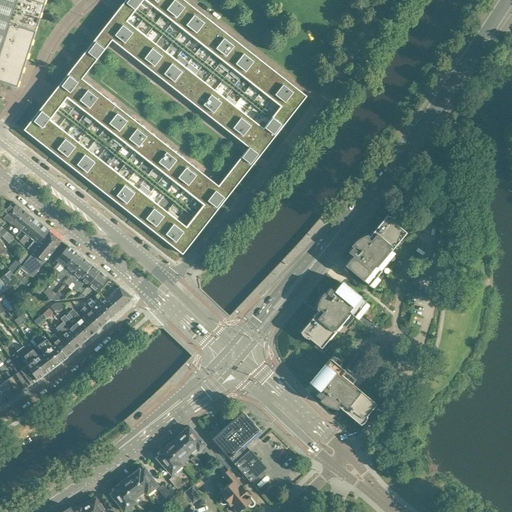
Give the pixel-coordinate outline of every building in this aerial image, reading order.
[(0,0),(0,82),(17,88),(46,0),(0,0)] [(95,39),(86,51),(97,60),(106,47),(112,41),(121,48),(131,56),(141,63),(150,71),(160,79),(170,86),(180,94),(190,102),(200,110),(209,117),(219,125),(229,133),(239,140),(248,148),(246,150),(233,167),(244,176),(257,159),(283,126),(306,96),(297,89),(296,88),(286,80),(276,73),(266,65),(256,57),(247,50),(237,42),(227,34),(217,26),(207,19),(197,11),(188,3),(183,0),(125,0),(124,2),(95,39)] [(47,100),(24,130),(34,138),(44,146),(54,154),(64,162),(73,169),(83,177),(93,185),(103,192),(113,200),(123,208),(132,216),(142,223),(152,231),(162,239),(172,246),(182,254),(206,224),(231,192),(244,176),(233,167),(220,184),(218,186),(209,179),(199,171),(189,164),(179,156),(170,148),(160,140),(150,133),(140,125),(130,117),(120,109),(111,102),(101,94),(91,86),(82,79),(87,72),(97,60),(86,51),(76,63),(47,100)] [(12,223),(22,210),(15,204),(16,204),(13,202),(2,214),(2,213),(1,214),(6,220),(2,225),(7,229),(12,223)] [(20,229),(31,216),(30,216),(30,215),(29,215),(22,210),(12,223),(17,227),(12,232),(16,236),(21,230),(20,229)] [(28,237),(40,223),(39,223),(39,222),(38,221),(38,222),(31,216),(20,229),(21,230),(26,234),(20,241),(24,245),(29,238),(28,237)] [(371,288),(373,289),(375,286),(376,286),(376,285),(377,285),(377,284),(378,283),(400,257),(394,253),(409,235),(406,233),(402,229),(386,216),(374,231),(372,233),(371,234),(369,236),(367,235),(365,235),(363,236),(362,236),(361,237),(360,237),(359,238),(358,238),(357,239),(357,240),(356,240),(355,241),(354,242),(353,243),(352,244),(350,246),(352,248),(348,252),(352,256),(352,255),(353,255),(345,266),(348,269),(349,269),(369,286),(371,288)] [(32,252),(49,231),(49,230),(47,229),(40,223),(28,237),(29,238),(30,237),(34,240),(28,248),(32,252)] [(13,236),(0,225),(0,237),(2,236),(9,243),(14,239),(12,237),(13,236)] [(45,262),(62,241),(49,231),(32,252),(33,253),(26,262),(35,270),(42,260),(45,262)] [(64,267),(76,252),(68,246),(52,266),(56,269),(60,264),(64,267)] [(21,263),(30,253),(24,249),(16,259),(21,263)] [(68,278),(84,258),(76,252),(64,267),(55,279),(59,282),(65,275),(68,278)] [(73,288),(92,265),(84,258),(68,278),(65,283),(73,288)] [(12,273),(20,263),(16,259),(8,268),(10,270),(12,273)] [(88,285),(100,271),(92,265),(73,288),(78,292),(85,283),(88,285)] [(10,280),(14,275),(12,273),(10,270),(0,278),(0,279),(5,286),(10,280)] [(98,291),(108,278),(100,271),(88,285),(88,286),(82,294),(82,293),(77,298),(84,297),(88,293),(89,294),(94,288),(98,291)] [(18,285),(10,280),(5,286),(6,286),(13,291),(18,285)] [(47,289),(39,282),(36,286),(44,292),(47,289)] [(313,317),(301,332),(317,345),(321,349),(324,351),(338,333),(344,338),(365,311),(366,310),(367,309),(367,308),(368,307),(370,305),(367,302),(346,285),(342,282),(334,292),(333,292),(333,291),(330,288),(326,293),(325,292),(324,293),(324,294),(323,294),(322,296),(321,297),(320,298),(319,300),(318,301),(317,302),(316,304),(315,305),(314,305),(314,306),(313,307),(318,311),(316,314),(315,315),(313,317)] [(56,293),(48,287),(47,289),(44,292),(51,299),(56,293)] [(132,297),(124,291),(119,287),(108,295),(121,310),(132,300),(132,297)] [(121,310),(108,295),(105,297),(99,291),(96,295),(98,297),(97,298),(113,317),(121,310)] [(60,300),(59,293),(57,292),(56,293),(51,299),(54,301),(60,300)] [(98,297),(96,295),(91,299),(91,298),(89,299),(86,301),(93,309),(105,323),(113,317),(97,298),(98,297)] [(53,305),(50,307),(54,311),(61,304),(60,303),(56,303),(53,305)] [(105,323),(93,309),(89,312),(83,305),(81,306),(83,308),(80,310),(85,316),(85,315),(98,330),(105,323)] [(24,307),(16,310),(19,317),(27,314),(24,307)] [(46,317),(52,312),(49,309),(43,314),(46,317)] [(85,315),(85,316),(82,319),(73,309),(69,312),(70,314),(90,337),(98,330),(85,315)] [(38,325),(46,317),(43,314),(35,321),(38,325)] [(65,315),(61,318),(64,322),(82,343),(90,337),(70,314),(66,317),(65,315)] [(64,322),(56,329),(62,335),(75,350),(82,343),(64,322)] [(75,350),(62,335),(58,339),(54,333),(50,337),(55,343),(55,344),(66,357),(75,350)] [(59,363),(36,335),(29,340),(41,355),(51,369),(59,363)] [(66,357),(55,344),(53,346),(44,335),(40,339),(37,335),(36,335),(59,363),(66,357)] [(23,346),(17,351),(18,352),(38,379),(44,374),(28,353),(23,346)] [(51,369),(41,355),(39,356),(33,349),(28,353),(44,374),(51,369)] [(13,356),(18,363),(22,369),(19,371),(30,386),(32,384),(38,379),(18,352),(13,356)] [(365,382),(333,355),(313,379),(310,383),(320,392),(320,393),(318,392),(315,395),(320,399),(319,401),(319,402),(320,402),(321,403),(322,403),(322,404),(323,404),(323,405),(324,405),(325,405),(325,406),(326,406),(327,406),(327,407),(328,407),(329,407),(329,408),(330,408),(331,408),(332,408),(332,409),(333,409),(334,409),(335,409),(336,409),(337,409),(339,407),(342,410),(344,412),(359,424),(373,408),(376,404),(378,401),(361,387),(365,382)] [(19,371),(15,363),(10,367),(15,374),(12,376),(22,391),(30,386),(19,371)] [(22,391),(12,376),(5,365),(0,368),(8,380),(5,382),(14,396),(22,391)] [(0,374),(0,394),(5,402),(6,402),(14,396),(4,382),(0,374)] [(221,431),(218,428),(216,426),(207,434),(212,439),(211,439),(216,444),(227,456),(235,465),(250,482),(266,468),(244,444),(259,431),(242,412),(221,431)] [(178,437),(177,438),(189,452),(196,446),(199,449),(204,444),(189,427),(183,433),(181,433),(178,435),(178,437)] [(178,462),(178,461),(189,452),(177,438),(171,443),(169,443),(166,445),(166,447),(166,448),(178,462)] [(210,449),(221,461),(227,456),(216,444),(210,449)] [(178,462),(166,448),(159,453),(158,452),(154,455),(171,474),(181,465),(178,461),(178,462)] [(194,456),(191,460),(195,464),(199,461),(194,456)] [(221,461),(215,466),(219,470),(224,465),(228,469),(229,470),(235,465),(227,456),(221,461)] [(157,485),(142,466),(138,469),(139,470),(133,475),(144,490),(147,493),(157,485)] [(228,470),(229,470),(228,469),(227,470),(226,470),(224,472),(224,473),(222,474),(223,476),(223,477),(224,478),(225,478),(230,483),(225,487),(220,481),(218,480),(216,481),(216,483),(216,484),(221,490),(219,491),(224,497),(222,499),(221,499),(221,501),(221,502),(221,503),(222,503),(223,504),(225,503),(228,501),(237,511),(238,511),(248,505),(249,506),(250,507),(251,507),(252,506),(253,506),(254,505),(254,504),(254,503),(254,502),(253,502),(250,498),(251,497),(228,470)] [(119,483),(120,485),(120,484),(131,499),(132,499),(134,502),(136,505),(143,499),(138,494),(144,490),(133,475),(127,479),(126,478),(119,483)] [(175,475),(170,479),(177,488),(182,484),(175,475)] [(120,484),(120,485),(114,489),(113,488),(109,491),(124,511),(134,502),(132,499),(131,499),(120,484)] [(163,484),(158,489),(165,498),(169,496),(172,501),(178,496),(171,488),(168,490),(163,484)] [(192,487),(185,492),(193,503),(200,497),(192,487)] [(102,511),(96,499),(89,502),(88,501),(82,505),(86,511),(102,511)]
